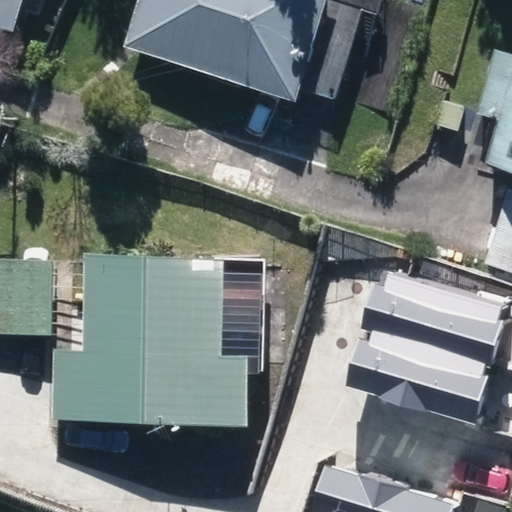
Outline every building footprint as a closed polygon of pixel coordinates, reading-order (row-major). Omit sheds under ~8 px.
[(0,0),(0,31),(12,35),(22,0),(0,0)] [(141,0),(124,50),(297,105),(330,0),(141,0)] [(488,168),(511,174),(511,58),(498,54),(477,120),(500,126),(488,168)] [(487,258),(511,265),(511,194),(507,193),(487,258)] [(54,427),(250,431),(252,362),(223,361),(225,261),(83,258),(81,356),(55,356),(54,427)] [(0,337),(51,338),(51,264),(0,263),(0,337)] [(76,505),(94,511),(160,511),(175,471),(100,444),(76,505)]
